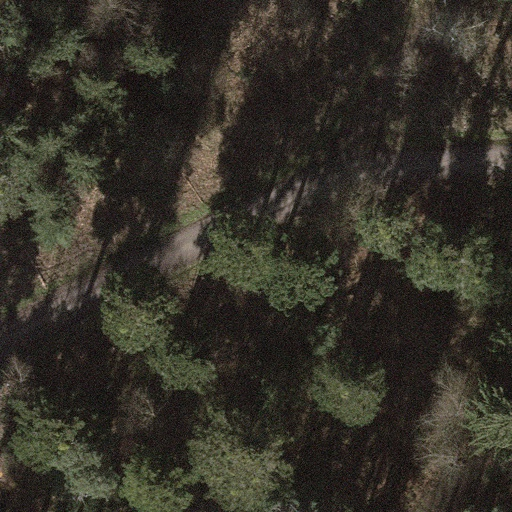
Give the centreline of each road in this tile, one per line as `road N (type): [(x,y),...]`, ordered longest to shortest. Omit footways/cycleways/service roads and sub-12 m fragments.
road 1 (track): [(511,169),(414,170),(304,193),(0,343)]
road 2 (track): [(304,193),(366,122),(445,0)]
